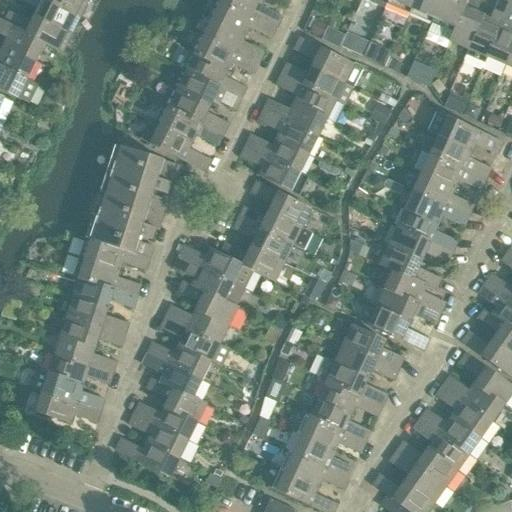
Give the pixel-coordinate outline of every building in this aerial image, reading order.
[(80,17),(45,0),(18,0),(38,10),(34,17),(71,35),(80,17)] [(88,0),(45,0),(80,17),(88,0)] [(276,28),(219,0),(216,0),(208,17),(245,35),(249,28),(271,39),(276,28)] [(259,7),(262,0),(219,0),(276,28),(281,18),(259,7)] [(389,0),(410,9),(414,0),(389,0)] [(432,19),(440,0),(414,0),(410,9),(432,19)] [(455,28),(467,0),(440,0),(432,19),(455,28)] [(463,61),(482,17),(475,13),(481,0),(467,0),(455,28),(449,42),(468,50),(463,61)] [(481,69),(510,2),(505,0),(498,0),(490,20),(482,17),(463,61),(481,69)] [(505,66),(511,48),(511,29),(511,2),(510,2),(481,69),(482,69),(487,58),(505,66)] [(71,35),(34,17),(31,24),(9,13),(4,23),(3,24),(44,44),(44,45),(61,54),(71,35)] [(242,42),(245,35),(208,17),(199,35),(258,64),(264,53),(242,42)] [(44,44),(3,24),(4,23),(0,20),(0,35),(6,39),(3,46),(36,62),(44,45),(44,44)] [(258,64),(199,35),(190,53),(227,71),(231,64),(253,75),(258,64)] [(344,84),(353,65),(299,38),(293,50),(315,61),(311,68),(344,84)] [(36,62),(3,46),(0,51),(0,66),(27,80),(36,62)] [(224,78),(227,71),(190,53),(181,71),(240,100),(246,89),(224,78)] [(353,89),(344,84),(311,68),(308,75),(286,64),(280,75),(335,102),(344,106),(353,89)] [(37,86),(27,80),(0,66),(0,90),(17,99),(28,104),(37,86)] [(240,100),(181,71),(172,89),(210,107),(213,100),(235,111),(240,100)] [(326,120),(335,102),(280,75),(275,86),(297,97),(293,104),(326,120)] [(445,90),(438,80),(431,85),(438,95),(445,90)] [(206,114),(210,107),(172,89),(164,107),(223,136),(228,125),(206,114)] [(317,138),(326,120),(293,104),(290,111),(268,100),(263,111),(317,138)] [(460,113),(463,105),(452,100),(448,107),(460,113)] [(223,136),(164,107),(155,124),(145,119),(145,120),(192,143),(195,136),(217,147),(223,136)] [(378,107),(372,120),(383,126),(390,112),(378,107)] [(308,156),(317,138),(263,111),(257,122),(279,133),(276,140),(308,156)] [(502,143),(446,118),(436,113),(427,132),(438,137),(471,152),(474,145),(496,155),(502,143)] [(188,150),(192,143),(145,120),(136,138),(204,173),(210,161),(188,150)] [(300,174),(308,156),(276,140),(272,147),(250,136),(245,147),(300,174)] [(468,159),(471,152),(438,137),(429,155),(485,180),(490,169),(468,159)] [(148,183),(156,159),(116,146),(108,170),(148,183)] [(308,178),(300,174),(245,147),(240,158),(261,169),(258,177),(259,177),(298,197),(308,178)] [(485,180),(429,155),(422,152),(414,170),(421,173),(454,188),(458,181),(480,191),(485,180)] [(173,185),(178,166),(156,159),(148,183),(141,206),(163,214),(167,202),(152,197),(153,191),(166,195),(170,184),(173,185)] [(141,206),(148,183),(108,170),(101,193),(141,206)] [(451,195),(454,188),(421,173),(413,191),(468,217),(473,206),(451,195)] [(301,229),(311,209),(256,182),(250,194),(272,206),(268,212),(301,229)] [(468,217),(413,191),(404,210),(438,225),(441,218),(463,228),(468,217)] [(134,229),(141,206),(101,193),(93,216),(134,229)] [(158,231),(163,214),(141,206),(134,229),(127,250),(149,257),(153,247),(137,242),(139,237),(151,241),(155,230),(158,231)] [(292,246),(301,229),(268,212),(265,219),(243,208),(238,219),(292,246)] [(435,232),(438,225),(404,210),(396,228),(452,253),(457,242),(435,232)] [(127,250),(134,229),(93,216),(87,237),(127,250)] [(292,246),(238,219),(232,230),(254,241),(251,248),(283,264),(292,246)] [(452,253),(396,228),(388,246),(421,262),(424,254),(447,264),(452,253)] [(149,257),(127,250),(87,237),(80,258),(119,271),(122,264),(145,271),(149,257)] [(283,264),(251,248),(247,255),(225,244),(220,255),(242,266),(241,267),(252,272),(274,283),(283,264)] [(418,269),(421,262),(388,246),(379,266),(392,272),(393,271),(426,286),(435,290),(440,279),(418,269)] [(252,272),(241,267),(242,266),(220,255),(209,249),(205,257),(183,247),(178,257),(243,290),(252,272)] [(511,255),(507,252),(500,262),(511,270),(511,255)] [(243,290),(178,257),(173,268),(195,279),(191,286),(224,302),(224,301),(235,307),(243,290)] [(117,279),(119,271),(80,258),(74,279),(78,280),(78,279),(137,298),(140,286),(117,279)] [(319,267),(313,278),(324,284),(330,273),(319,267)] [(423,293),(426,286),(393,271),(392,272),(384,289),(440,314),(445,303),(423,293)] [(511,287),(511,289),(491,275),(484,285),(511,304),(511,287)] [(78,279),(78,280),(72,298),(107,309),(110,302),(133,309),(137,298),(78,279)] [(312,279),(305,292),(318,299),(325,286),(312,279)] [(237,308),(235,307),(224,301),(224,302),(191,286),(183,282),(177,293),(199,304),(195,311),(228,327),(237,308)] [(511,304),(484,285),(477,295),(497,309),(492,315),(511,329),(511,304)] [(440,314),(384,289),(376,307),(409,323),(413,315),(435,326),(440,314)] [(8,298),(2,318),(11,321),(17,301),(8,298)] [(105,317),(107,309),(72,298),(66,317),(124,336),(128,324),(105,317)] [(228,327),(195,311),(192,317),(170,307),(165,318),(219,345),(228,327)] [(406,330),(409,323),(376,307),(367,327),(423,352),(428,340),(406,330)] [(511,329),(492,315),(484,310),(477,319),(497,334),(492,340),(511,354),(511,329)] [(282,315),(277,326),(283,329),(288,318),(282,315)] [(124,336),(66,317),(60,336),(95,347),(97,340),(121,347),(124,336)] [(219,345),(165,318),(159,329),(181,340),(178,347),(210,363),(220,368),(229,350),(219,345)] [(381,350),(385,341),(351,326),(343,345),(398,371),(403,360),(381,350)] [(511,375),(511,354),(492,340),(488,346),(468,332),(460,343),(510,378),(511,375)] [(93,355),(95,347),(60,336),(54,355),(112,374),(116,362),(93,355)] [(210,363),(178,347),(174,354),(152,343),(147,354),(201,381),(210,363)] [(398,371),(343,345),(334,363),(368,379),(371,371),(393,382),(398,371)] [(201,381),(147,354),(141,365),(163,376),(160,383),(192,399),(193,398),(201,381)] [(511,394),(511,387),(466,354),(458,365),(478,379),(473,385),(503,407),(511,394)] [(112,374),(54,355),(48,374),(83,385),(85,378),(108,386),(112,374)] [(368,379),(334,363),(325,359),(317,377),(321,379),(381,407),(387,396),(364,386),(368,379)] [(80,393),(83,385),(48,374),(38,371),(31,390),(42,393),(100,412),(104,400),(80,393)] [(503,407),(473,385),(469,392),(449,378),(442,387),(492,423),(503,407)] [(206,405),(193,398),(192,399),(160,383),(151,379),(146,390),(167,401),(164,408),(197,424),(206,405)] [(381,407),(321,379),(312,397),(351,415),(354,408),(376,418),(381,407)] [(492,423),(442,387),(435,397),(455,412),(450,418),(480,439),(492,423)] [(100,412),(42,393),(36,413),(70,425),(73,416),(96,424),(100,412)] [(348,422),(351,415),(312,397),(304,415),(365,443),(370,432),(348,422)] [(188,442),(197,424),(164,408),(160,415),(139,404),(133,415),(188,442)] [(480,439),(450,418),(446,424),(426,410),(419,420),(469,455),(480,439)] [(365,443),(304,415),(299,413),(290,431),(334,451),(338,444),(360,454),(365,443)] [(179,460),(188,442),(133,415),(128,426),(150,436),(146,443),(179,460)] [(469,455),(419,420),(412,430),(432,444),(427,450),(457,472),(469,455)] [(234,435),(228,431),(222,435),(223,442),(229,445),(235,441),(234,435)] [(331,458),(334,451),(290,431),(282,449),(348,480),(353,469),(331,458)] [(170,478),(179,460),(146,443),(143,450),(121,440),(115,451),(170,478)] [(457,472),(427,450),(423,457),(403,443),(396,453),(445,488),(457,472)] [(348,480),(282,449),(274,468),(318,488),(321,481),(343,491),(348,480)] [(445,488),(396,453),(389,462),(408,477),(404,483),(434,504),(445,488)] [(314,495),(318,488),(274,468),(265,487),(320,511),(333,511),(337,505),(314,495)] [(428,511),(434,504),(404,483),(399,489),(379,475),(372,486),(387,497),(387,496),(409,511),(428,511)] [(209,476),(205,486),(215,491),(220,480),(209,476)] [(409,511),(387,496),(387,497),(380,506),(387,511),(409,511)] [(296,511),(270,500),(264,511),(296,511)]
